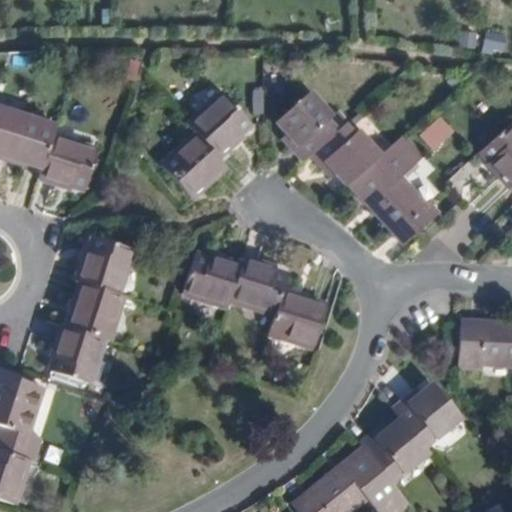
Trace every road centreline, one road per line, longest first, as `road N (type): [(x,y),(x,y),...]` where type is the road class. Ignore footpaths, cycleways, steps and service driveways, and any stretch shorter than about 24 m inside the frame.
road 1 (residential): [(199,511),(277,466),(333,411),(361,369),(389,288)]
road 2 (residential): [(270,202),(329,235),(389,288)]
road 3 (residential): [(0,321),(25,302),(37,265),(24,228),(0,210)]
road 4 (residential): [(389,288),(425,276),(511,278)]
